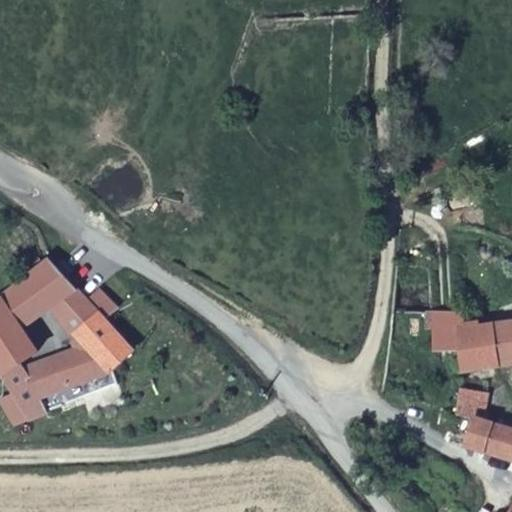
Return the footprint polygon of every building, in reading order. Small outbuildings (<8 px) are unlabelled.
[(471,206),(464,188),(452,192),(439,197),(453,214),(471,206)] [(48,260),(31,274),(7,294),(0,297),(0,369),(15,392),(0,399),(14,423),(49,410),(20,364),(39,353),(24,329),(53,305),(75,287),(64,275),(73,268),(64,258),(54,266),(48,260)] [(87,299),(75,287),(53,305),(65,319),(77,308),(83,315),(93,306),(87,299)] [(89,394),(118,383),(113,370),(135,348),(105,318),(118,306),(100,289),(87,299),(93,306),(83,315),(77,308),(65,319),(89,344),(95,351),(75,360),(89,394)] [(464,360),(464,328),(462,312),(436,312),(436,360),(464,360)] [(511,321),(464,328),(464,360),(465,369),(511,362),(511,321)] [(49,410),(89,394),(75,360),(95,351),(89,344),(45,365),(39,353),(20,364),(49,410)] [(463,390),(456,412),(474,417),(486,421),(490,395),(463,390)] [(486,421),(474,417),(464,444),(473,448),(484,452),(493,423),(486,421)] [(511,428),(493,423),(484,452),(510,461),(511,461),(511,428)]
